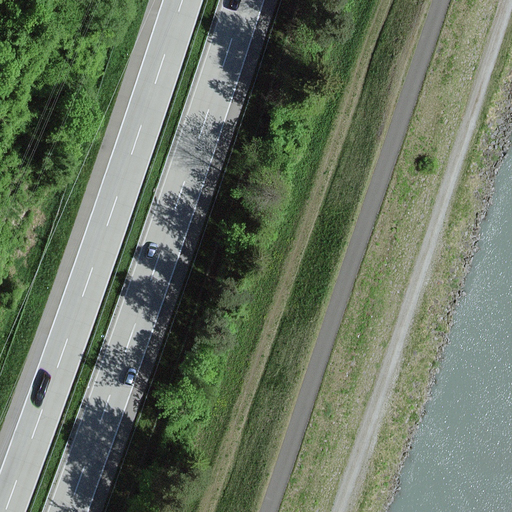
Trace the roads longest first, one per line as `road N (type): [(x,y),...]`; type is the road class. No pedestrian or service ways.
road 1 (motorway): [(182,0),(90,285),(5,511)]
road 2 (motorway): [(68,511),(244,0)]
road 3 (track): [(444,0),(270,511)]
road 4 (track): [(511,14),(343,511)]
